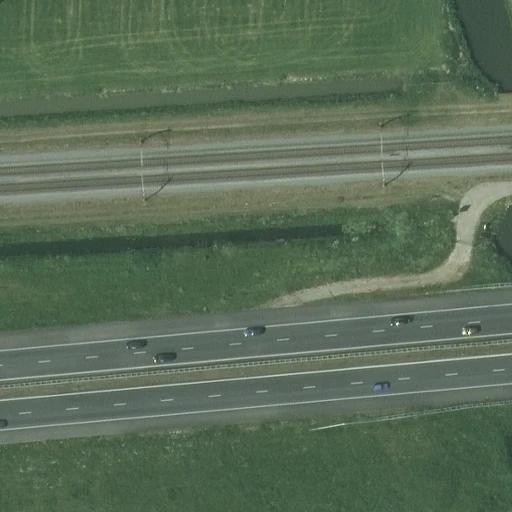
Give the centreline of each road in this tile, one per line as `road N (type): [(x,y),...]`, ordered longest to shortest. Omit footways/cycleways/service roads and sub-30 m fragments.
road 1 (motorway): [(0,414),(511,368)]
road 2 (motorway): [(511,319),(0,361)]
